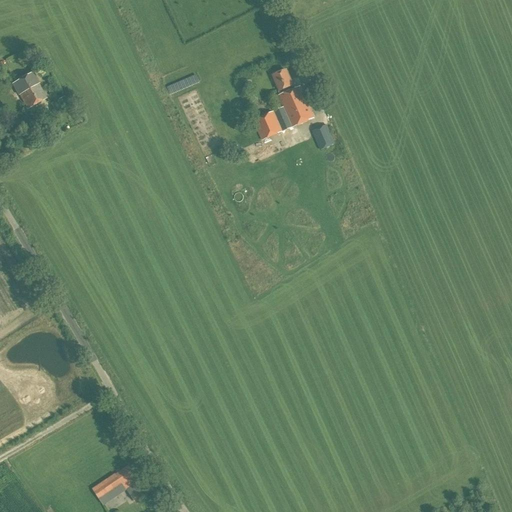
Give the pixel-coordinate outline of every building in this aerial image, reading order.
[(280,91),(282,94),(279,96),(284,107),(254,120),(262,140),(314,118),(300,87),(292,90),(290,87),(292,86),(286,70),(273,76),(280,91)] [(46,98),(38,84),(39,83),(32,72),(13,84),(19,95),(20,94),(28,109),(46,98)] [(66,115),(74,111),(65,95),(50,104),(56,115),(64,111),(66,115)] [(329,133),(326,125),(312,131),(320,150),(334,144),(340,142),(335,130),(329,133)] [(291,170),(315,160),(307,143),(284,153),(291,170)] [(258,162),(277,209),(295,202),(276,154),(258,162)] [(148,494),(139,481),(129,466),(102,483),(93,489),(103,505),(112,498),(126,489),(134,503),(148,494)]
